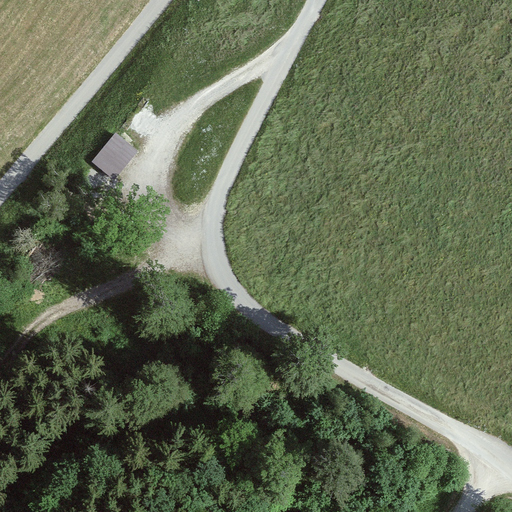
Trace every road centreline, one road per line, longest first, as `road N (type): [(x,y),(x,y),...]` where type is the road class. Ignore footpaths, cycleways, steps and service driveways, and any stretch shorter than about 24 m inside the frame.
road 1 (unclassified): [(511,467),(474,441),(316,372),(246,316),(221,282),(211,253),(230,164),(316,0)]
road 2 (track): [(137,174),(187,114),(291,47)]
